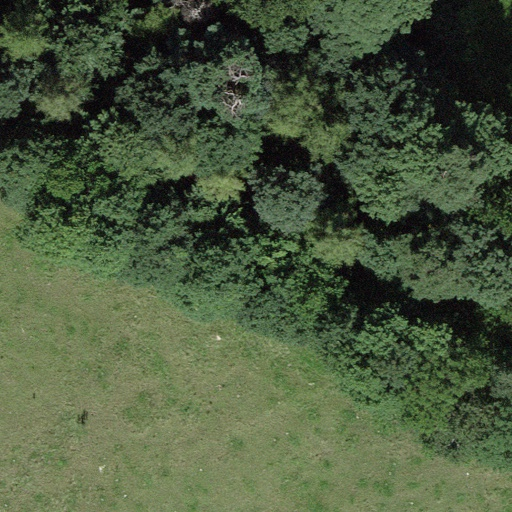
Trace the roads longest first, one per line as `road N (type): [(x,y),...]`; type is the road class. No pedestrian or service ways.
road 1 (track): [(511,330),(282,202),(95,119),(0,101)]
road 2 (track): [(312,0),(482,126),(511,167)]
